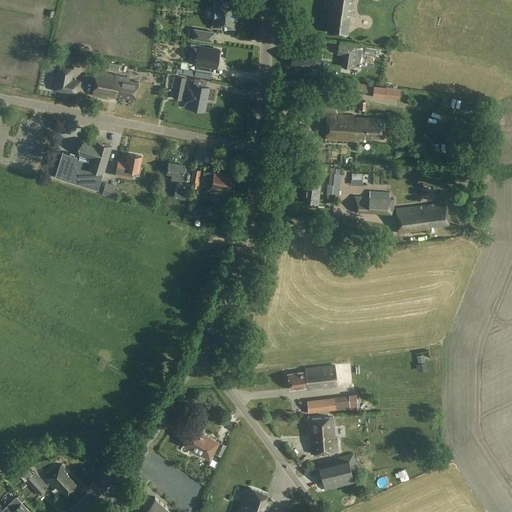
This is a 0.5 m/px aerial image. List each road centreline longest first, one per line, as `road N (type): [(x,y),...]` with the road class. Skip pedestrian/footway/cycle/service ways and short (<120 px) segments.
road 1 (unclassified): [(263,152),(0,96)]
road 2 (tertiary): [(192,359),(252,222),(263,152)]
road 3 (unclassified): [(318,511),(217,375),(192,359)]
road 4 (tertiary): [(77,511),(140,449),(192,359)]
road 5 (tertiary): [(263,152),(270,0)]
road 6 (track): [(0,466),(53,449),(140,449)]
